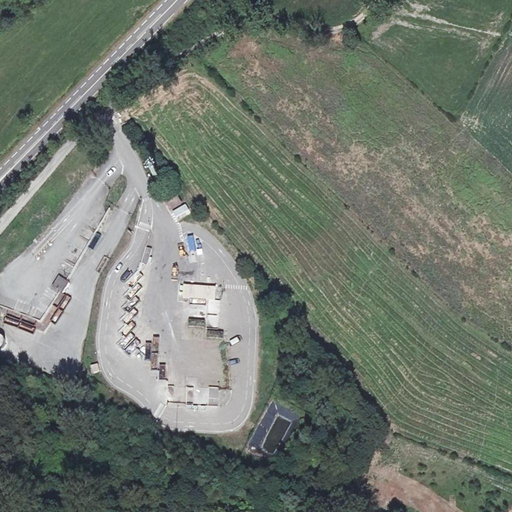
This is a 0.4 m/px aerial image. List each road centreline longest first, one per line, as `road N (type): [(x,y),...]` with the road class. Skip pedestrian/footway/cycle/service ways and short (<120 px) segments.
road 1 (track): [(107,110),(143,76),(262,11),(330,30),(351,26),(379,0)]
road 2 (secondary): [(176,0),(0,180)]
